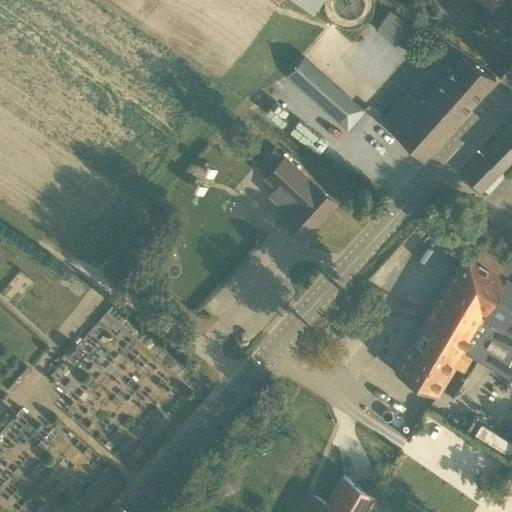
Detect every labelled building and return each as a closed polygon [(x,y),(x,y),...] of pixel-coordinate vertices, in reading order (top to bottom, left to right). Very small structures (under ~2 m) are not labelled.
[(394,41),(408,22),(389,8),(375,26),(394,41)] [(424,158),(495,78),(462,54),(423,100),(410,89),(382,121),(424,158)] [(347,128),(364,110),(304,57),(288,75),(347,128)] [(318,129),(279,102),(268,117),(308,144),(318,129)] [(511,122),(463,173),(481,191),(509,161),(511,157),(511,122)] [(294,166),(284,156),(267,174),(266,176),(276,185),(282,179),(294,166)] [(313,183),(294,166),(282,179),(302,197),(283,219),(302,237),(335,201),(315,182),(313,183)] [(511,281),(503,275),(464,252),(394,372),(436,396),(461,348),(510,378),(511,375),(511,281)] [(371,307),(383,292),(365,281),(355,292),(371,307)] [(366,511),(376,496),(343,474),(327,501),(314,494),(302,511),(366,511)] [(396,511),(426,511),(404,499),(396,511)]
